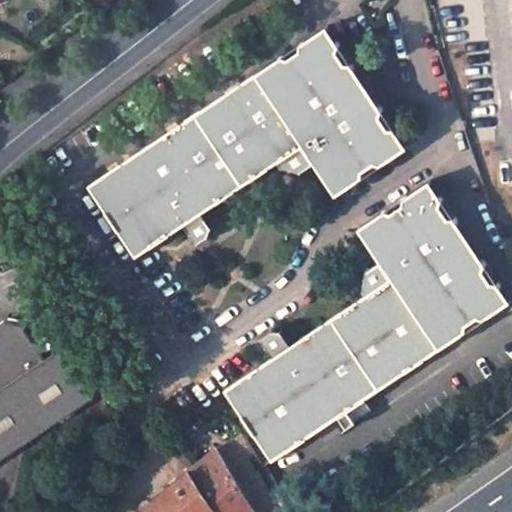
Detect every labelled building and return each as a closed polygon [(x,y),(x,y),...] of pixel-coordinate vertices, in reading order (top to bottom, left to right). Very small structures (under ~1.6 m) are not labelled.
[(208,210),(283,161),(288,168),(307,172),(320,163),(343,196),(413,149),(333,26),(307,43),(305,52),(291,59),(285,57),(95,182),(141,253),(190,224),(201,243),(216,233),(218,226),(208,210)] [(371,297),(296,345),(285,329),(277,330),(266,338),(278,357),(230,388),(276,461),(343,417),(350,428),(359,424),(351,411),(511,307),(511,299),(436,182),(364,228),(386,262),(373,270),(368,293),(371,297)] [(56,246),(65,259),(79,249),(72,235),(56,246)] [(62,347),(46,358),(22,324),(5,320),(0,323),(0,459),(95,396),(62,347)] [(254,511),(215,449),(190,471),(215,510),(216,511),(254,511)] [(213,511),(215,510),(190,471),(141,511),(213,511)]
